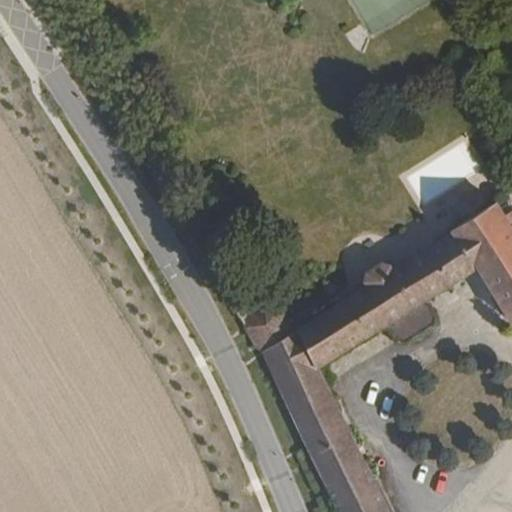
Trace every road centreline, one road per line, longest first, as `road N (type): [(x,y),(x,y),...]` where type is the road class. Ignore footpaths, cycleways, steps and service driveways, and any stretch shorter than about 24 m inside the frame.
road 1 (tertiary): [(298,511),(245,399),(0,4)]
road 2 (unknown): [(443,511),(384,417),(382,384),(431,334),(471,328),(511,339)]
